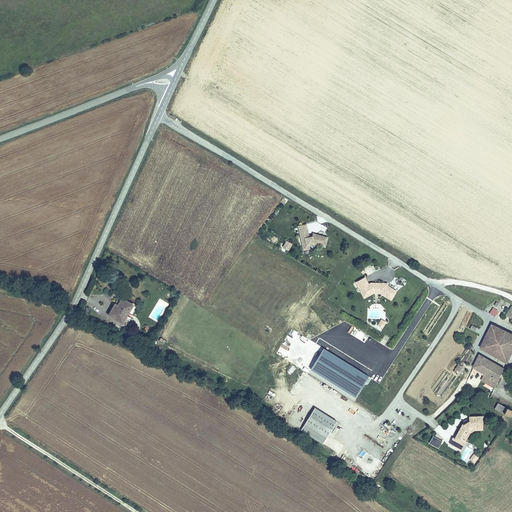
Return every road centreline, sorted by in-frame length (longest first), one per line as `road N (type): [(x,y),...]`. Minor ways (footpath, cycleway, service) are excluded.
road 1 (track): [(511,280),(178,72)]
road 2 (tertiary): [(0,412),(73,305),(168,93)]
road 3 (tertiary): [(0,139),(144,83)]
